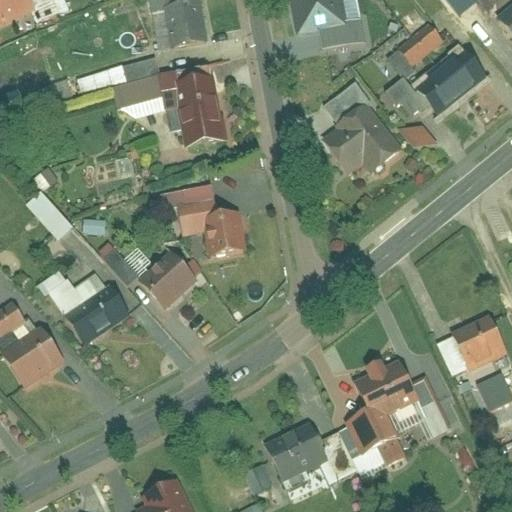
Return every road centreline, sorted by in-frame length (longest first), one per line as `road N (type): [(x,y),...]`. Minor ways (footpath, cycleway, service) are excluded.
road 1 (residential): [(0,504),(164,423),(330,299)]
road 2 (residential): [(330,299),(300,236),(254,0)]
road 3 (residential): [(330,299),(511,154)]
